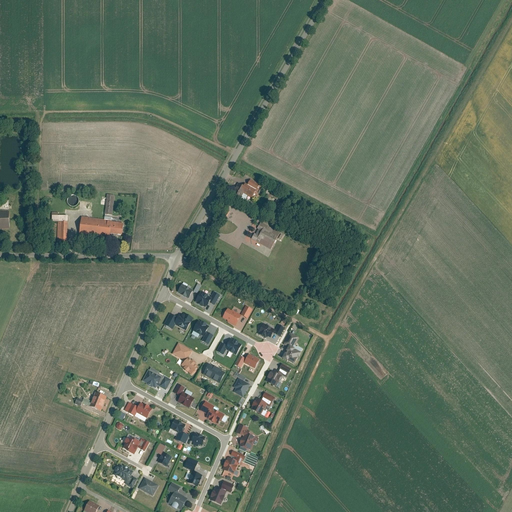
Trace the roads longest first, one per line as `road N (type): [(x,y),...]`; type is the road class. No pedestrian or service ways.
road 1 (track): [(251,511),(323,336),(511,7)]
road 2 (unclassified): [(325,0),(178,258)]
road 3 (residential): [(124,385),(226,439),(195,511)]
road 4 (unclassified): [(0,251),(178,258)]
road 5 (track): [(323,336),(178,258)]
road 6 (track): [(31,252),(32,111)]
